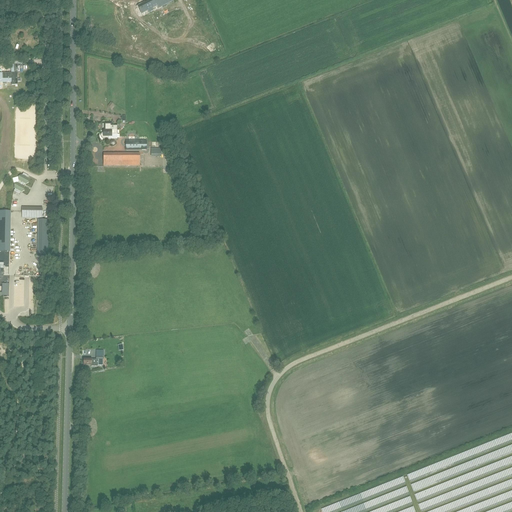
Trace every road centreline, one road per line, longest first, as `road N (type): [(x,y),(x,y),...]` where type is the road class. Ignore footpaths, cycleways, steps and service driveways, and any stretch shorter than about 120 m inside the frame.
road 1 (secondary): [(64,511),(73,0)]
road 2 (unclassified): [(300,511),(267,411),(278,375),(511,277)]
road 3 (track): [(46,177),(44,61),(30,61)]
